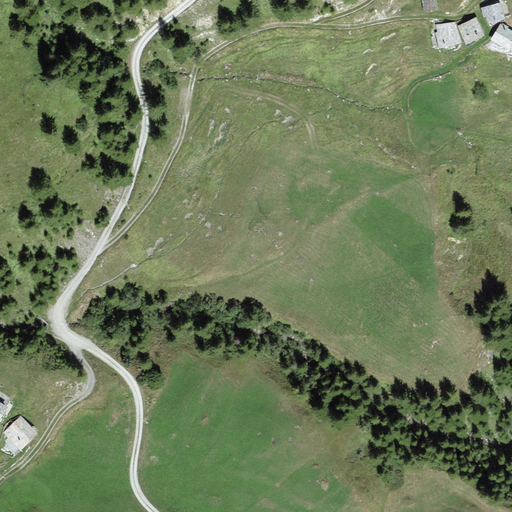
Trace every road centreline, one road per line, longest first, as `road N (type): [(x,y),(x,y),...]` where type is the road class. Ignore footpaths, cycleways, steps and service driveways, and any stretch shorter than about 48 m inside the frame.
road 1 (track): [(100,244),(130,228),(160,188),(179,147),(196,65),(232,38),(272,25),(461,16),(473,6)]
road 2 (track): [(100,244),(62,303),(59,322),(132,385),(139,415),(133,482),(154,511)]
road 3 (track): [(191,0),(138,51),(143,138),(100,244)]
road 4 (track): [(75,341),(90,386),(0,480)]
